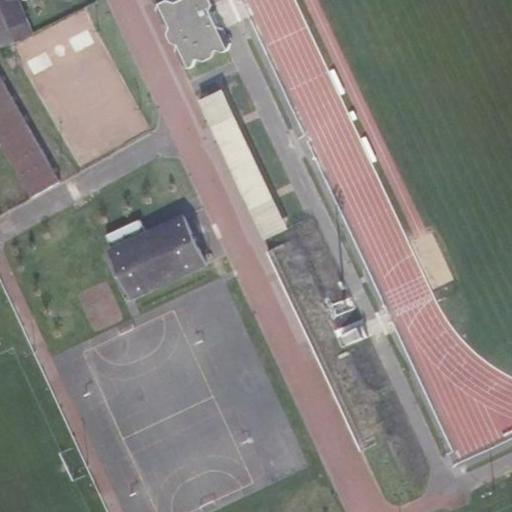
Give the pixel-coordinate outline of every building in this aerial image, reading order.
[(32,29),(19,0),(0,0),(0,32),(2,39),(32,29)] [(211,11),(212,0),(159,0),(158,3),(158,11),(164,16),(170,22),(168,31),(172,36),(175,38),(180,49),(182,59),(185,62),(193,60),(201,56),(211,53),(222,47),(229,46),(231,43),(230,35),(223,31),(217,26),(214,18),(211,11)] [(0,141),(31,197),(58,182),(0,76),(0,141)] [(284,225),(222,88),(205,97),(267,234),(284,225)] [(130,296),(203,265),(182,222),(146,235),(140,222),(105,236),(130,296)]
